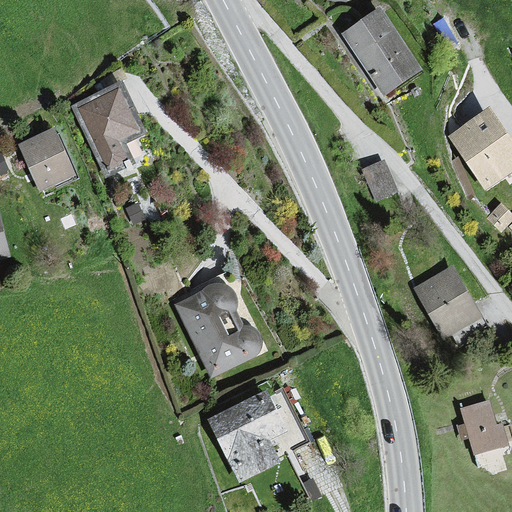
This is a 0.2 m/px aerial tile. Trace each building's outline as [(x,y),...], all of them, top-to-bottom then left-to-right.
[(390,11),(346,39),(385,101),(430,73),(390,11)] [(132,93),(81,114),(109,181),(141,168),(132,148),(152,139),(132,93)] [(511,142),(496,115),(453,140),(484,193),(511,177),(511,142)] [(66,135),(24,151),(43,201),(85,184),(66,135)] [(487,223),(501,236),(511,225),(511,216),(503,207),(487,223)] [(9,216),(0,217),(0,270),(19,267),(9,216)] [(462,275),(424,293),(450,345),(488,327),(462,275)] [(248,283),(180,310),(210,384),(278,357),(248,283)] [(283,398),(215,427),(243,491),(293,469),(284,449),(302,442),(283,398)] [(511,439),(498,405),(465,418),(485,466),(511,455),(511,439)]
